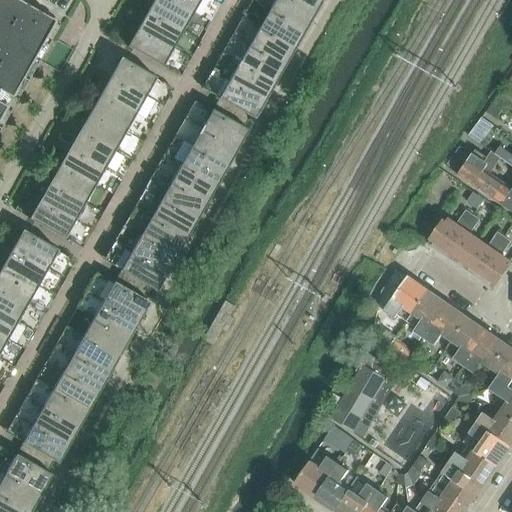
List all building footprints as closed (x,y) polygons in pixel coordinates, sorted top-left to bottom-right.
[(8,96),(12,99),(55,22),(16,0),(0,0),(0,119),(7,108),(3,105),(8,96)] [(153,0),(147,11),(183,32),(193,14),(167,0),(153,0)] [(200,0),(168,0),(193,14),(200,0)] [(316,13),(293,0),(274,0),(269,10),(305,31),(316,13)] [(322,0),(293,0),(316,13),(322,0)] [(305,31),(269,10),(259,28),(295,49),(305,31)] [(183,32),(147,11),(137,29),(173,50),(183,32)] [(295,49),(259,28),(249,46),(285,66),(295,49)] [(173,50),(137,29),(127,47),(163,68),(173,50)] [(285,66),(249,46),(238,64),(275,84),(285,66)] [(110,76),(146,97),(156,79),(120,58),(110,76)] [(275,84),(238,64),(228,82),(265,102),(275,84)] [(100,94),(136,114),(146,97),(110,76),(100,94)] [(265,102),(228,82),(218,100),(255,120),(265,102)] [(90,113),(125,132),(136,114),(100,94),(90,113)] [(255,120),(218,100),(202,127),(238,149),(255,120)] [(492,103),(485,114),(494,120),(502,110),(492,103)] [(90,113),(79,130),(115,150),(125,132),(90,113)] [(238,149),(202,127),(191,146),(228,167),(238,149)] [(79,130),(69,148),(105,168),(115,150),(79,130)] [(511,145),(503,139),(493,154),(495,156),(501,148),(511,155),(511,145)] [(228,167),(191,146),(181,164),(182,164),(218,184),(228,167)] [(105,168),(69,148),(59,166),(95,186),(105,168)] [(487,161),(475,153),(459,178),(474,188),(488,167),(484,165),(487,161)] [(511,167),(495,156),(490,164),(511,178),(511,167)] [(218,184),(182,164),(181,164),(171,182),(207,202),(218,184)] [(49,184),(85,204),(95,186),(59,166),(49,184)] [(507,209),(511,212),(511,189),(486,172),(477,189),(495,201),(498,197),(506,203),(509,206),(507,209)] [(207,202),(171,182),(161,200),(197,220),(207,202)] [(85,204),(49,184),(39,202),(75,222),(85,204)] [(197,220),(161,200),(151,218),(187,238),(197,220)] [(75,222),(39,202),(29,219),(65,239),(75,222)] [(448,219),(430,245),(446,256),(473,217),(466,212),(460,219),(461,220),(457,225),(448,219)] [(473,217),(446,256),(462,267),(480,241),(471,235),(475,229),(475,230),(481,223),(473,217)] [(187,238),(151,218),(140,235),(177,256),(187,238)] [(12,249),(48,269),(58,251),(23,231),(12,249)] [(480,241),(462,267),(478,278),(496,252),(505,239),(497,233),(492,241),(493,242),(489,247),(480,241)] [(478,278),(494,289),(511,263),(511,262),(503,256),(506,252),(507,252),(511,244),(511,234),(506,239),(505,239),(496,252),(478,278)] [(177,256),(140,235),(130,253),(167,274),(177,256)] [(12,248),(2,266),(37,287),(48,269),(12,249),(12,248)] [(167,274),(130,253),(120,271),(156,292),(167,274)] [(0,269),(0,289),(27,305),(37,287),(2,266),(0,269)] [(156,292),(120,271),(104,300),(140,321),(156,292)] [(407,278),(396,271),(382,291),(393,299),(408,278),(407,278)] [(428,292),(408,278),(393,299),(393,300),(385,312),(395,319),(404,307),(413,313),(428,292)] [(0,312),(17,322),(27,305),(0,289),(0,312)] [(448,306),(428,292),(413,313),(423,320),(414,332),(424,340),(424,339),(448,306)] [(140,321),(104,300),(93,318),(130,339),(140,321)] [(468,319),(448,306),(424,339),(435,347),(443,334),(453,341),(468,319)] [(0,336),(7,340),(17,322),(0,312),(0,336)] [(130,339),(93,318),(83,336),(120,357),(130,339)] [(487,333),(468,319),(453,341),(462,347),(454,360),(464,366),(487,333)] [(507,347),(487,333),(464,366),(475,374),(483,362),(492,368),(507,347)] [(120,357),(83,336),(73,354),(109,375),(120,357)] [(406,361),(412,353),(404,347),(398,355),(406,361)] [(511,349),(507,347),(492,368),(501,374),(489,390),(496,394),(503,384),(511,389),(509,387),(511,383),(511,349)] [(109,375),(73,354),(63,372),(99,393),(109,375)] [(419,371),(429,377),(438,363),(428,357),(419,371)] [(377,373),(363,364),(331,418),(357,433),(375,403),(383,407),(400,378),(381,366),(377,373)] [(99,393),(63,372),(53,390),(89,411),(99,393)] [(511,419),(511,389),(503,384),(496,394),(508,403),(502,412),(511,419)] [(89,411),(53,390),(42,408),(79,428),(89,411)] [(458,427),(470,409),(457,401),(453,407),(452,406),(444,418),(458,427)] [(79,428),(42,408),(32,426),(69,446),(79,428)] [(510,447),(511,443),(511,419),(502,412),(496,422),(483,413),(476,424),(510,447)] [(496,467),(510,447),(476,424),(469,434),(481,442),(475,452),(496,467)] [(69,446),(32,426),(22,443),(58,464),(69,446)] [(426,445),(437,453),(446,439),(435,432),(426,445)] [(338,448),(344,453),(353,440),(344,433),(336,443),(340,445),(338,448)] [(349,449),(369,463),(374,454),(355,441),(349,449)] [(58,464),(22,443),(6,472),(42,492),(58,464)] [(295,484),(316,498),(339,464),(318,451),(295,484)] [(483,486),(496,467),(475,452),(468,461),(456,453),(449,463),(483,486)] [(419,456),(412,467),(423,474),(424,473),(422,471),(428,462),(419,456)] [(469,506),(483,486),(461,471),(449,463),(436,483),(448,491),(469,506)] [(349,471),(339,464),(316,498),(335,511),(350,490),(341,484),(349,471)] [(423,474),(412,467),(408,472),(415,486),(423,474)] [(42,492),(6,472),(0,481),(0,492),(32,510),(42,492)] [(364,511),(378,492),(368,485),(359,478),(350,490),(335,511),(364,511)] [(465,511),(469,506),(448,491),(436,483),(422,503),(434,511),(465,511)] [(31,511),(32,510),(0,492),(0,511),(31,511)] [(389,499),(378,492),(364,511),(381,511),(380,511),(389,499)] [(434,511),(422,503),(416,511),(434,511)]
